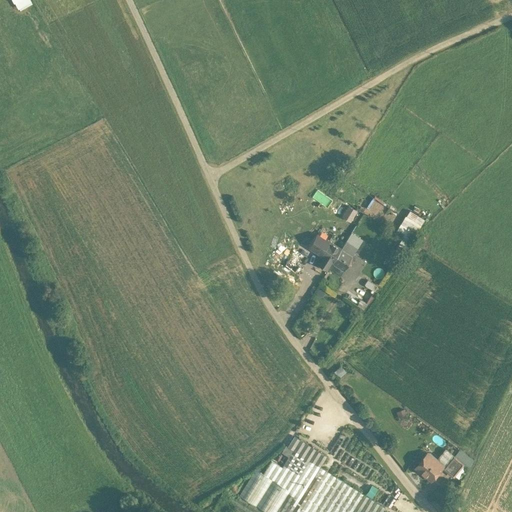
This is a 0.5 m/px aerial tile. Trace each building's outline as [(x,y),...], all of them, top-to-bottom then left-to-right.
[(13,0),(17,9),(32,3),(30,0),(13,0)] [(347,220),(351,213),(336,206),(332,213),(347,220)] [(408,244),(424,218),(409,209),(393,234),(408,244)] [(329,241),(316,233),(308,247),(320,255),(316,262),(327,269),(331,262),(332,262),(341,248),(329,241)] [(352,255),(341,248),(332,262),(333,263),(343,269),(352,255)] [(284,264),(291,269),(298,259),(291,254),(284,264)] [(366,279),(363,284),(374,290),(377,285),(366,279)] [(326,456),(294,435),(287,446),(286,445),(282,452),(288,456),(282,466),(271,460),(262,473),(307,499),(325,469),(320,466),(326,456)] [(445,467),(454,455),(446,448),(436,460),(443,465),(445,467)] [(468,457),(460,450),(455,456),(463,463),(468,457)] [(436,460),(428,452),(416,466),(432,479),(443,465),(436,460)] [(445,467),(444,467),(453,475),(463,463),(455,456),(454,455),(445,467)] [(262,473),(255,468),(239,495),(225,486),(212,508),(219,511),(298,511),(307,499),(262,473)] [(325,469),(307,499),(298,511),(381,511),(384,507),(325,469)]
